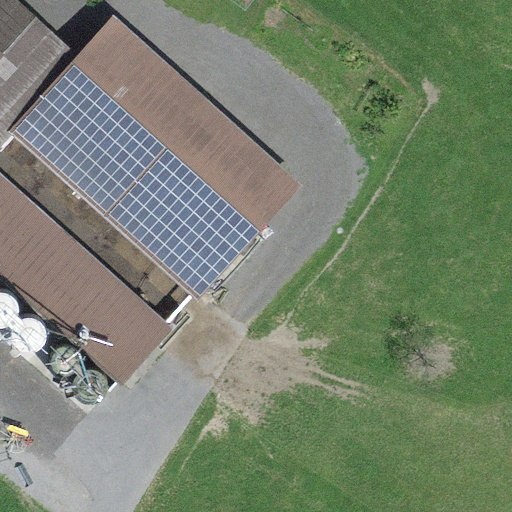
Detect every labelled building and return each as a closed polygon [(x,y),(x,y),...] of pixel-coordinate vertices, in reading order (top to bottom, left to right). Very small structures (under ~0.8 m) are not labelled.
[(0,124),(5,119),(69,50),(14,0),(6,0),(0,6),(0,124)] [(69,50),(5,119),(196,293),(287,194),(97,20),(69,50)] [(0,179),(0,281),(111,383),(162,329),(0,179)] [(68,366),(70,360),(69,353),(65,347),(60,343),(53,341),(46,342),(41,346),(36,351),(35,358),(36,365),(39,370),(45,375),(51,376),(58,375),(64,372),(68,366)] [(94,393),(96,386),(95,379),(92,373),(86,369),(80,368),(73,369),(67,372),(63,378),(61,384),(62,391),(66,397),(71,401),(78,402),(85,401),(90,398),(94,393)]
